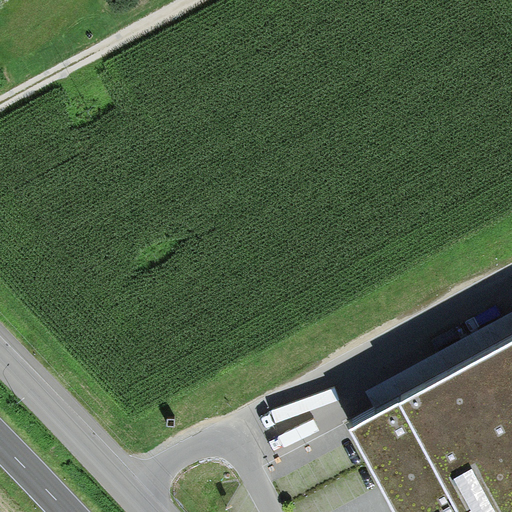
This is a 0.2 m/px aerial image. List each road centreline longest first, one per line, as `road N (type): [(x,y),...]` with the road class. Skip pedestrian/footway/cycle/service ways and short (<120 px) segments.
road 1 (track): [(0,105),(198,0)]
road 2 (residential): [(149,511),(0,363)]
